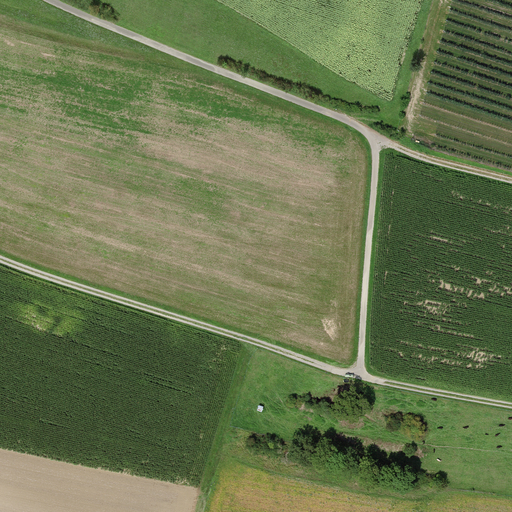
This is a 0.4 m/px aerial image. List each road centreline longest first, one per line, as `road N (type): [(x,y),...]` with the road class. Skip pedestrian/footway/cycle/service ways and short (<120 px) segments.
road 1 (track): [(50,0),(363,129),(376,145),(358,375),(0,261)]
road 2 (track): [(358,375),(511,406)]
road 3 (track): [(376,145),(511,180)]
